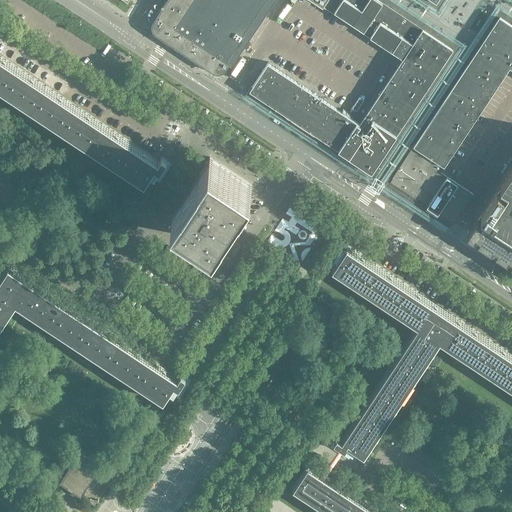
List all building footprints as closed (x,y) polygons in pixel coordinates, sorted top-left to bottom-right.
[(175,26),(192,0),(166,0),(157,14),(175,26)] [(238,54),(273,0),(192,0),(175,26),(230,62),(231,63),(234,60),(238,54)] [(355,158),(349,155),(344,156),(340,153),(339,148),(338,147),(333,149),(318,139),(317,133),(316,133),(311,134),(307,131),(306,126),(261,96),(256,97),(251,94),(250,89),(252,85),(251,85),(243,97),(374,184),(467,44),(401,0),(387,0),(388,1),(389,6),(401,14),(412,21),(423,28),(428,27),(455,45),(456,50),(446,65),(441,66),(439,69),(440,75),(434,83),(429,84),(428,85),(429,89),(425,95),(421,95),(421,96),(409,114),(410,120),(402,132),(396,133),(393,138),(392,138),(393,141),(390,142),(390,145),(388,145),(388,148),(385,149),(383,152),(379,153),(379,156),(381,157),(381,159),(380,160),(378,161),(377,160),(374,160),(375,166),(372,167),(373,169),(370,170),(369,167),(366,168),(366,165),(363,166),(362,163),(360,163),(359,161),(356,161),(355,158)] [(333,11),(340,0),(319,0),(319,2),(333,11)] [(352,24),(367,0),(340,0),(333,11),(352,24)] [(370,35),(389,6),(388,1),(387,0),(367,0),(352,24),(370,35)] [(441,0),(440,3),(434,4),(428,0),(414,0),(439,17),(450,0),(441,0)] [(450,226),(452,222),(437,212),(426,205),(421,206),(417,203),(414,201),(413,196),(412,196),(412,195),(409,196),(406,194),(403,194),(391,186),(390,181),(389,175),(394,168),(400,167),(400,166),(407,155),(406,150),(409,146),(414,145),(415,144),(413,138),(418,131),(424,130),(425,129),(432,118),(439,107),(446,97),(456,82),(463,71),(475,52),(474,47),(480,39),(484,32),(490,30),(489,25),(496,14),(502,12),(511,19),(511,10),(498,1),(376,185),(445,230),(448,225),(450,226)] [(381,43),(401,14),(389,6),(370,35),(381,43)] [(484,32),(479,39),(508,58),(511,52),(511,19),(502,13),(496,14),(489,25),(490,30),(484,32)] [(230,62),(175,26),(157,14),(153,20),(152,21),(152,23),(152,24),(152,25),(152,26),(152,27),(153,28),(153,29),(153,30),(154,31),(155,32),(156,33),(213,71),(214,71),(215,72),(217,72),(218,72),(219,72),(220,72),(222,71),(223,71),(224,70),(225,70),(226,68),(230,62)] [(392,50),(412,21),(401,14),(381,43),(392,50)] [(403,58),(423,28),(412,21),(392,50),(403,58)] [(446,65),(456,50),(455,45),(428,27),(423,28),(403,58),(399,65),(429,84),(434,83),(440,75),(439,69),(441,66),(446,65)] [(479,39),(474,47),(475,52),(505,72),(509,65),(511,60),(508,58),(479,39)] [(471,59),(463,71),(493,90),(505,72),(475,52),(471,59)] [(153,169),(158,172),(163,164),(167,159),(162,156),(159,161),(0,55),(0,62),(155,166),(155,165),(156,166),(153,169)] [(162,156),(159,161),(163,164),(158,172),(153,169),(156,166),(155,165),(155,166),(0,62),(0,87),(144,183),(149,175),(154,178),(159,181),(171,162),(167,159),(162,156)] [(345,114),(268,62),(261,72),(253,84),(252,85),(250,89),(251,94),(256,97),(261,96),(306,126),(307,131),(311,134),(316,133),(327,116),(338,123),(345,114)] [(429,84),(399,65),(391,76),(421,96),(421,95),(425,95),(429,89),(428,85),(429,84)] [(463,71),(456,82),(485,101),(493,90),(463,71)] [(421,96),(391,76),(379,94),(409,114),(421,96)] [(456,82),(446,97),(475,116),(485,101),(456,82)] [(409,114),(379,94),(366,113),(396,133),(402,132),(410,120),(409,114)] [(446,97),(439,107),(469,126),(475,116),(446,97)] [(439,107),(432,118),(461,137),(469,126),(439,107)] [(390,142),(393,141),(392,138),(393,138),(396,133),(366,113),(361,122),(368,126),(366,128),(349,155),(355,158),(356,161),(359,161),(360,163),(362,163),(363,166),(366,165),(366,168),(369,167),(370,170),(373,169),(372,167),(375,166),(374,160),(377,160),(378,161),(380,160),(381,159),(381,157),(379,156),(379,153),(383,152),(385,149),(388,148),(388,145),(390,145),(390,142)] [(349,155),(366,128),(345,114),(338,123),(327,116),(316,133),(317,133),(318,139),(333,149),(338,147),(339,148),(340,153),(344,156),(349,155)] [(432,118),(425,129),(454,148),(461,137),(432,118)] [(418,131),(413,138),(415,144),(444,163),(454,148),(425,129),(424,130),(418,131)] [(409,146),(406,150),(407,155),(429,170),(432,166),(439,171),(444,163),(415,144),(414,145),(409,146)] [(0,194),(3,189),(11,194),(29,163),(16,155),(12,164),(9,162),(6,168),(0,164),(0,194)] [(407,155),(400,166),(404,169),(422,181),(429,170),(407,155)] [(241,201),(252,185),(251,185),(210,157),(199,174),(184,197),(183,199),(172,215),(214,242),(224,226),(241,201)] [(511,164),(467,232),(468,232),(469,231),(475,234),(480,238),(486,242),(492,246),(491,247),(491,248),(492,247),(496,250),(495,251),(507,258),(508,257),(511,260),(511,261),(511,164)] [(394,168),(389,175),(390,181),(397,180),(404,169),(400,166),(400,167),(394,168)] [(422,181),(412,196),(413,196),(414,201),(417,203),(421,206),(426,205),(446,176),(439,171),(432,166),(429,170),(422,181)] [(397,180),(390,181),(391,187),(403,194),(406,194),(409,196),(412,195),(412,196),(422,181),(404,169),(397,180)] [(446,176),(426,205),(437,212),(457,183),(446,176)] [(452,222),(472,193),(457,183),(437,212),(452,222)] [(345,220),(336,214),(335,213),(332,218),(332,219),(342,225),(345,220)] [(469,231),(468,232),(491,247),(492,246),(486,242),(480,238),(475,234),(469,231)] [(337,435),(331,445),(339,450),(342,452),(350,457),(356,448),(364,453),(440,339),(511,386),(511,354),(343,242),(333,256),(338,259),(333,267),(418,324),(342,438),(337,435)] [(0,325),(1,325),(5,319),(6,316),(10,310),(16,302),(18,303),(29,286),(11,273),(10,273),(0,288),(0,325)] [(33,288),(22,305),(29,310),(34,313),(39,316),(43,320),(58,329),(62,332),(67,335),(72,338),(86,348),(90,351),(95,354),(100,357),(114,366),(119,370),(123,373),(128,376),(142,385),(147,388),(151,391),(156,394),(163,399),(169,391),(170,389),(175,382),(174,381),(174,382),(165,376),(33,288)] [(170,391),(165,400),(176,406),(181,397),(170,391)] [(95,504),(115,473),(80,450),(59,481),(95,504)] [(339,450),(319,478),(323,481),(342,452),(339,450)] [(305,468),(294,485),(301,491),(306,494),(315,499),(319,503),(329,509),(333,511),(370,511),(323,481),(319,478),(306,469),(306,468),(305,468)]
